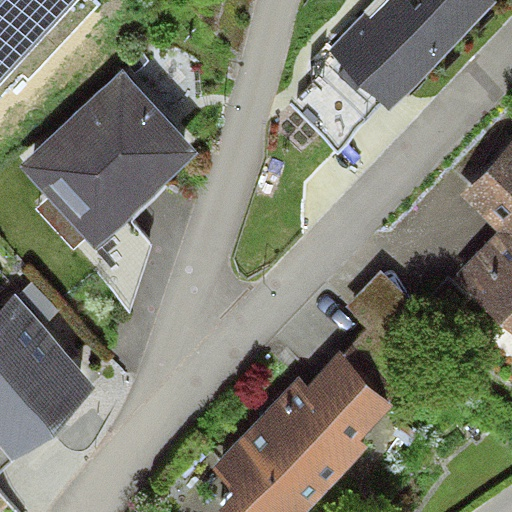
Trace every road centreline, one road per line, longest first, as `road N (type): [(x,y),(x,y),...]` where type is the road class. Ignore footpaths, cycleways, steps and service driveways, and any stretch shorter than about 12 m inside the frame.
road 1 (residential): [(172,404),(511,36)]
road 2 (residential): [(172,404),(274,0)]
road 3 (residential): [(88,511),(100,486),(172,404)]
